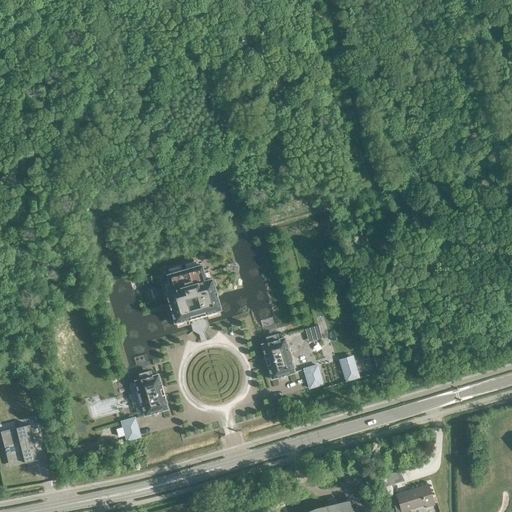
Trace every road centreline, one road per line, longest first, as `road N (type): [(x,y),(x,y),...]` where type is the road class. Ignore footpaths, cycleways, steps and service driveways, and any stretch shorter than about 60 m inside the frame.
road 1 (secondary): [(31,511),(200,473),(511,378)]
road 2 (track): [(0,211),(34,328),(66,489)]
road 3 (track): [(319,0),(368,183)]
road 4 (track): [(94,0),(11,125),(0,155)]
